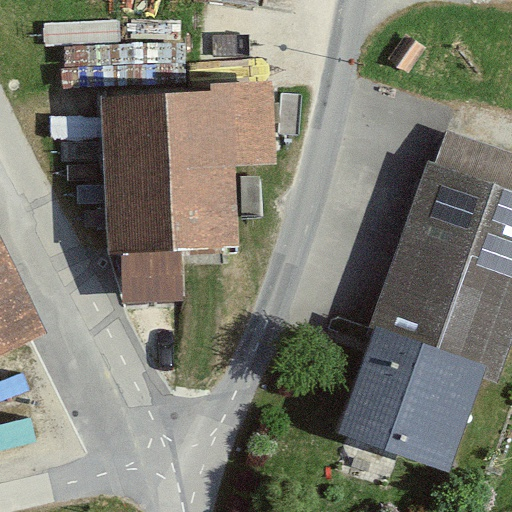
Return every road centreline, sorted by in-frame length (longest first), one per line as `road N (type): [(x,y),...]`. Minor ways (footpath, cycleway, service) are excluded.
road 1 (unclassified): [(184,511),(179,460),(260,344),(347,84),(362,0)]
road 2 (track): [(0,499),(179,460)]
